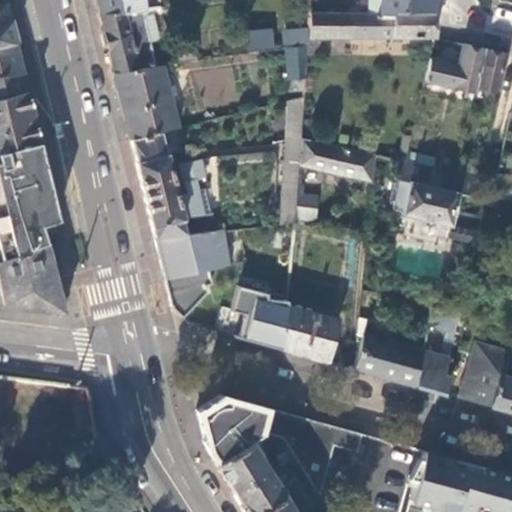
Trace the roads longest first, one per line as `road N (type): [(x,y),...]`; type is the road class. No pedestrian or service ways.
road 1 (unclassified): [(125,354),(180,358),(511,447)]
road 2 (primary): [(125,354),(54,0)]
road 3 (primary): [(189,511),(159,469),(125,354)]
road 4 (tertiary): [(125,354),(0,342)]
